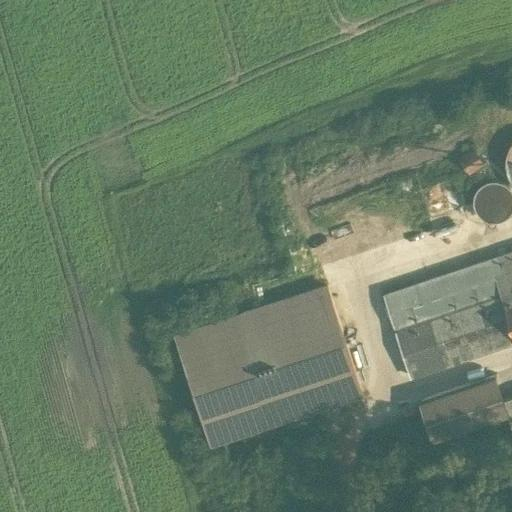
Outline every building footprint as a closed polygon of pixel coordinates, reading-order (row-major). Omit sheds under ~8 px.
[(462,153),(473,169),(489,158),(478,142),(462,153)] [(511,202),(511,190),(498,173),(479,187),(500,212),(511,202)] [(454,176),(422,188),(436,224),(447,220),(446,218),(467,210),(454,176)] [(511,237),(388,273),(415,362),(511,333),(511,237)] [(328,284),(173,334),(208,440),(362,389),(328,284)] [(504,363),(428,384),(441,433),(511,413),(511,387),(511,388),(504,363)]
